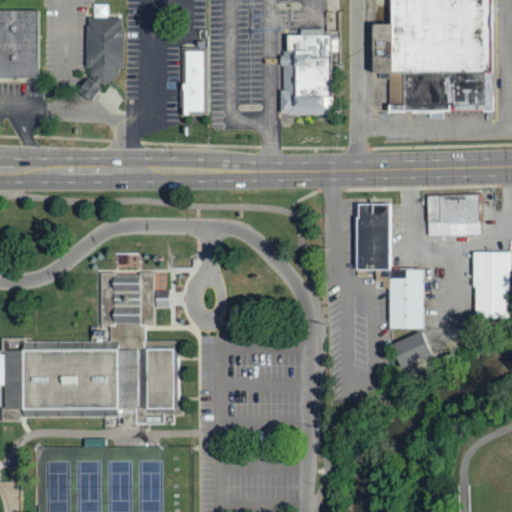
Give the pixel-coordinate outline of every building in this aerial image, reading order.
[(494,0),(495,113),(389,113),(388,75),(371,75),(371,24),(391,23),(389,0),(494,0)] [(0,5),(0,80),(39,80),(39,5),(0,5)] [(87,75),(87,17),(124,16),(125,67),(119,67),(119,74),(92,100),(79,87),(87,75)] [(282,112),(283,50),(291,50),(291,35),(305,35),(305,29),(326,29),(326,34),(334,34),(333,94),(329,96),(329,113),(282,112)] [(185,110),(185,49),(207,49),(207,110),(185,110)] [(426,194),(426,234),(480,233),(479,193),(426,194)] [(358,202),(390,202),(390,267),(390,269),(356,269),(356,215),(359,215),(358,202)] [(472,250),(509,250),(509,316),(472,316),(472,302),(466,302),(466,283),(472,283),(472,250)] [(390,267),(424,267),(424,326),(390,326),(390,269),(390,267)] [(2,336),(27,336),(27,340),(111,339),(111,324),(102,324),(102,271),(157,270),(157,324),(147,324),(147,339),(184,338),(184,354),(179,354),(179,400),(184,400),(184,414),(175,415),(175,423),(125,424),(125,415),(21,415),(21,419),(4,419),(4,406),(6,406),(6,349),(2,349),(2,336)] [(389,342),(399,366),(429,353),(419,329),(389,342)]
